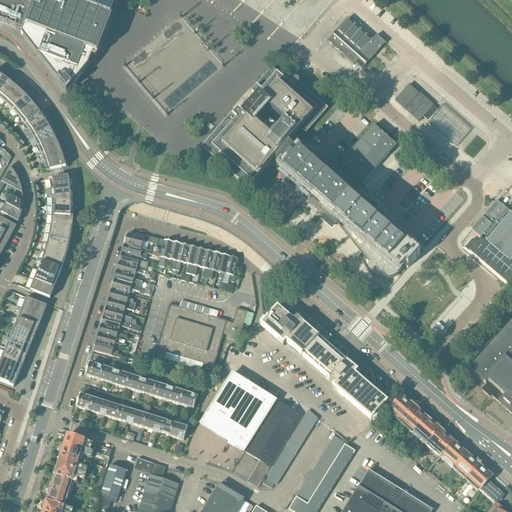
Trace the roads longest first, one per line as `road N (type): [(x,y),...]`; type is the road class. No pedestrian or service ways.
road 1 (unclassified): [(414,375),(489,288),(445,248),(478,191),(372,98),(225,0)]
road 2 (residential): [(59,422),(125,222),(222,244),(246,260)]
road 3 (unclassified): [(42,417),(121,178)]
road 4 (residential): [(272,506),(226,478),(59,422)]
road 5 (tertiary): [(289,266),(224,210),(121,178)]
road 6 (tertiary): [(121,178),(0,44)]
road 7 (residential): [(0,296),(25,250),(34,202),(31,180),(0,132)]
road 8 (tertiary): [(289,266),(414,375)]
road 9 (tertiary): [(414,375),(511,457)]
